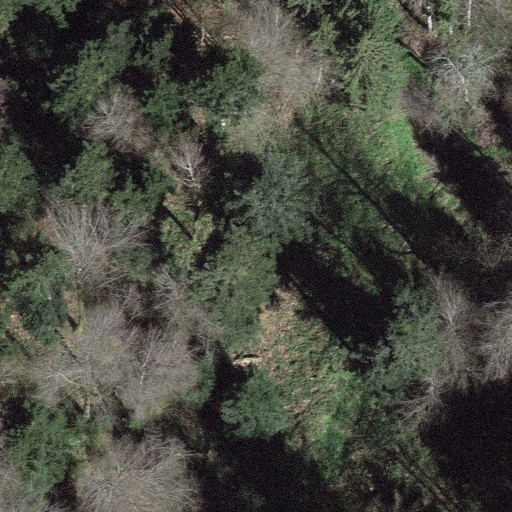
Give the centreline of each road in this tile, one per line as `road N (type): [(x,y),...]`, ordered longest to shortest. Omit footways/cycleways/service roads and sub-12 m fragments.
road 1 (track): [(283,511),(357,363),(397,259),(449,194)]
road 2 (track): [(511,295),(327,0)]
